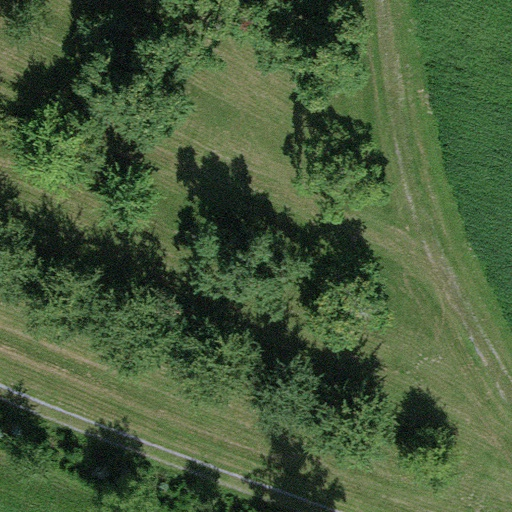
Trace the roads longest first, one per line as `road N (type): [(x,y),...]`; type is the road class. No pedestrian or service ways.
road 1 (track): [(391,0),(401,84),(439,236),(461,299),(511,396)]
road 2 (track): [(323,511),(0,390)]
